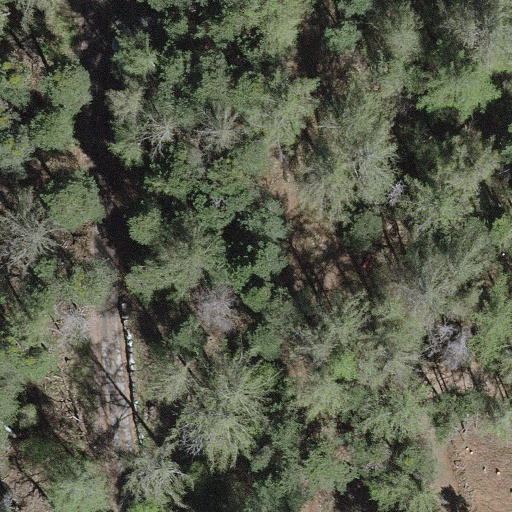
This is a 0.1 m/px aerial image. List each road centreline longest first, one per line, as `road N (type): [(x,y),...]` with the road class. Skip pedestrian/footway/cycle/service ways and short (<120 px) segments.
road 1 (track): [(118,511),(80,385),(92,255),(64,0)]
road 2 (track): [(448,511),(426,455),(426,421),(440,396),(491,388),(511,397)]
